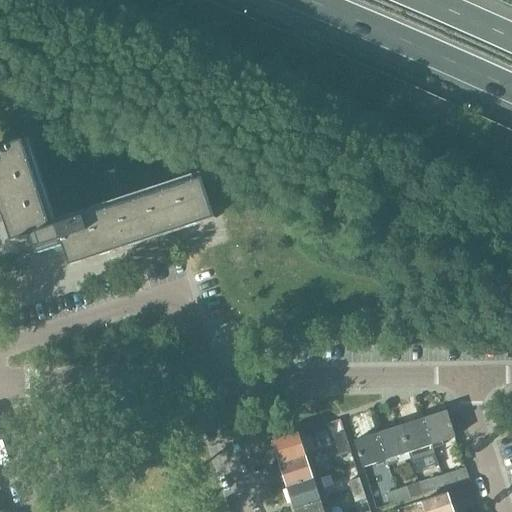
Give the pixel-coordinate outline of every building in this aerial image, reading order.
[(0,202),(13,242),(27,237),(32,235),(38,255),(64,246),(70,266),(216,219),(203,178),(52,228),(24,141),(0,148),(0,202)] [(447,411),(424,418),(433,448),(443,445),(442,442),(455,437),(447,411)] [(401,426),(409,453),(412,462),(435,454),(433,448),(424,418),(401,426)] [(377,434),(386,460),(388,465),(399,461),(398,457),(409,453),(401,426),(377,434)] [(333,435),(337,447),(348,443),(344,432),(333,435)] [(272,441),(279,464),(306,456),(299,433),(272,441)] [(386,460),(377,434),(354,441),(363,468),(386,460)] [(348,443),(337,447),(340,456),(351,453),(348,443)] [(279,464),(287,487),(314,479),(306,456),(279,464)] [(466,468),(443,475),(446,487),(469,479),(466,468)] [(443,475),(419,483),(423,494),(446,487),(443,475)] [(348,481),(352,491),(362,488),(359,478),(348,481)] [(287,487),(294,510),(321,502),(314,479),(287,487)] [(419,483),(396,491),(400,502),(423,494),(419,483)] [(362,488),(352,491),(355,502),(366,499),(362,488)] [(400,502),(396,491),(386,494),(390,505),(400,502)] [(422,502),(424,511),(454,511),(448,493),(422,502)] [(294,510),(294,511),(324,511),(321,502),(294,510)]
